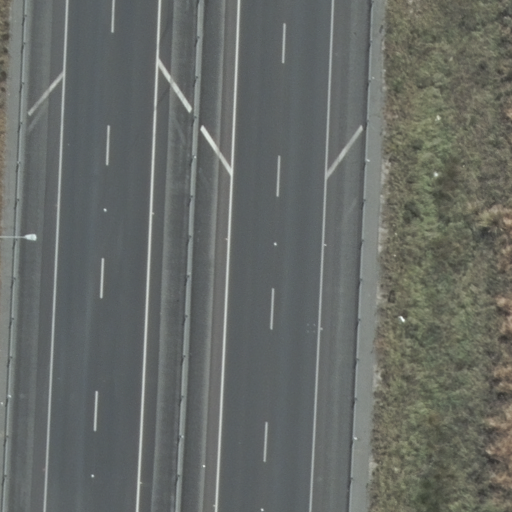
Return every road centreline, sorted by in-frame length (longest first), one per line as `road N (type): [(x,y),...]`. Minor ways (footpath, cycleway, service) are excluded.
road 1 (motorway): [(88,511),(113,0)]
road 2 (motorway): [(285,0),(264,511)]
